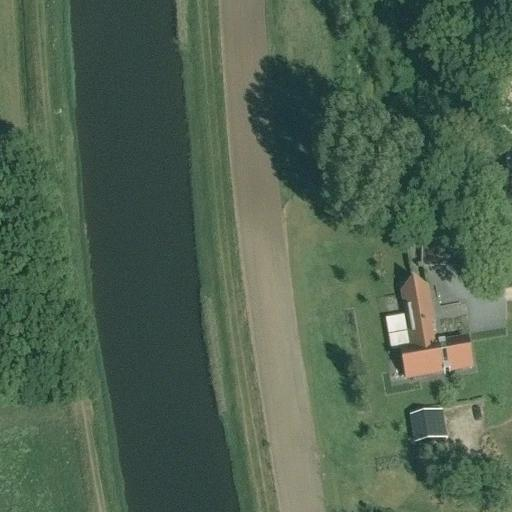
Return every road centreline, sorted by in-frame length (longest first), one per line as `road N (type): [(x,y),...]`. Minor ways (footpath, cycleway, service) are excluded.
road 1 (track): [(39,0),(105,511)]
road 2 (track): [(201,0),(214,162),(265,511)]
